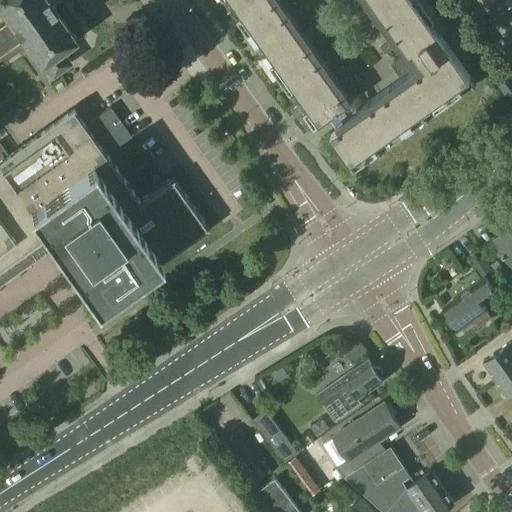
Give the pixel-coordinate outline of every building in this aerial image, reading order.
[(53,0),(0,0),(0,6),(8,19),(0,24),(0,48),(20,35),(32,53),(34,51),(50,74),(52,73),(57,80),(76,68),(70,60),(87,48),(53,0)] [(316,126),(350,102),(278,0),(233,0),(243,14),(239,17),(258,44),(262,41),(277,61),(272,64),(292,92),(296,89),(310,108),(306,111),(316,126)] [(333,131),(356,165),(476,81),(432,19),(437,16),(425,0),(375,0),(412,51),(392,65),(404,81),(333,131)] [(309,8),(304,2),(295,9),(299,15),(309,8)] [(370,31),(380,24),(375,18),(366,24),(370,31)] [(313,34),(317,41),(327,34),(322,27),(313,34)] [(386,52),(395,46),(390,39),(381,46),(386,52)] [(342,55),(338,49),(328,56),(333,62),(342,55)] [(351,88),(361,81),(356,74),(346,81),(351,88)] [(110,107),(91,121),(112,149),(131,136),(110,107)] [(96,306),(208,226),(173,177),(139,201),(139,200),(144,196),(120,163),(114,167),(85,126),(13,177),(9,171),(0,177),(0,267),(46,235),(96,306)] [(511,261),(511,223),(494,236),(511,261)] [(449,288),(455,297),(445,304),(449,311),(448,317),(453,325),(460,325),(461,326),(474,317),(479,323),(490,315),(486,309),(487,308),(479,296),(492,287),(485,276),(494,270),(483,254),(471,263),(476,269),(449,288)] [(140,312),(124,323),(147,356),(163,344),(140,312)] [(511,340),(484,360),(497,378),(511,367),(511,340)] [(383,376),(384,371),(380,366),(376,366),(369,357),(317,394),(335,419),(362,401),(359,397),(385,379),(383,376)] [(287,374),(282,366),(274,370),(279,379),(287,374)] [(511,367),(497,378),(507,393),(511,389),(511,367)] [(345,476),(386,448),(379,439),(400,425),(385,402),(324,443),(345,476)] [(266,408),(254,416),(286,460),(298,452),(266,408)] [(314,439),(310,433),(299,441),(303,447),(314,439)] [(377,483),(404,465),(391,445),(386,448),(345,476),(363,492),(377,483)] [(289,460),(313,494),(320,488),(297,455),(289,460)] [(377,483),(363,492),(385,511),(436,511),(454,500),(432,469),(409,484),(403,476),(409,472),(404,465),(377,483)] [(344,475),(339,467),(332,471),(338,480),(344,475)] [(271,481),(256,491),(272,511),(302,511),(276,477),(271,481)] [(342,511),(374,511),(356,496),(342,511)]
